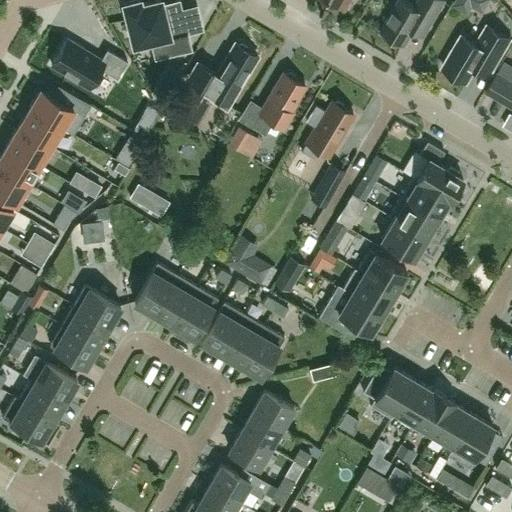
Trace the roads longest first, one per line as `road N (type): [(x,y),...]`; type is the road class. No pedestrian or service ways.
road 1 (residential): [(98,397),(134,345),(215,383),(221,404),(195,451)]
road 2 (residential): [(394,86),(305,253)]
road 3 (residential): [(394,86),(247,0)]
road 4 (residential): [(511,153),(394,86)]
